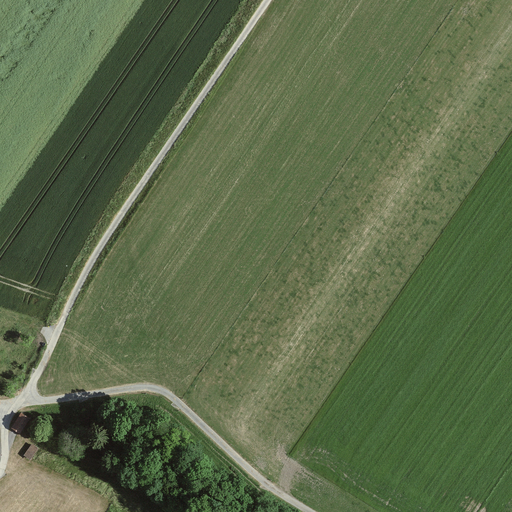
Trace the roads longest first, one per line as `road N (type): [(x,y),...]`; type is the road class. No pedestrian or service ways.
road 1 (track): [(2,410),(25,398),(93,254),(267,0)]
road 2 (track): [(25,398),(140,386),(171,395),(311,511)]
